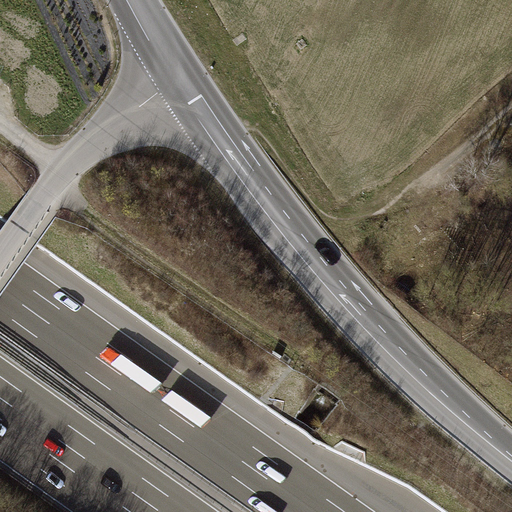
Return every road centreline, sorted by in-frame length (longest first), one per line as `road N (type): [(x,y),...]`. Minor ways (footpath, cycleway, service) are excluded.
road 1 (secondary): [(135,0),(223,141),(303,246),(393,345),(511,456)]
road 2 (motorway): [(314,511),(0,288)]
road 3 (track): [(351,397),(51,185)]
road 4 (motorway): [(0,407),(146,511)]
